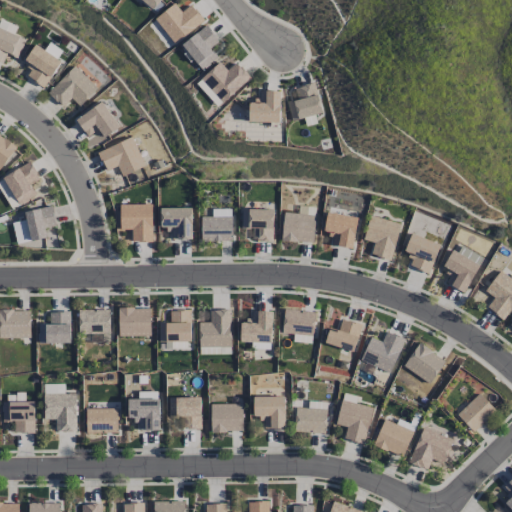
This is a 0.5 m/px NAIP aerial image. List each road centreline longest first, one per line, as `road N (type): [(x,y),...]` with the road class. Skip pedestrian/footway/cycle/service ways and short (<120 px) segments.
road 1 (residential): [(0,467),(329,466),(439,505),(511,438)]
road 2 (residential): [(0,278),(310,278),(371,288),(431,309),(511,373)]
road 3 (residential): [(93,278),(87,210),(70,160),(37,120),(0,98)]
